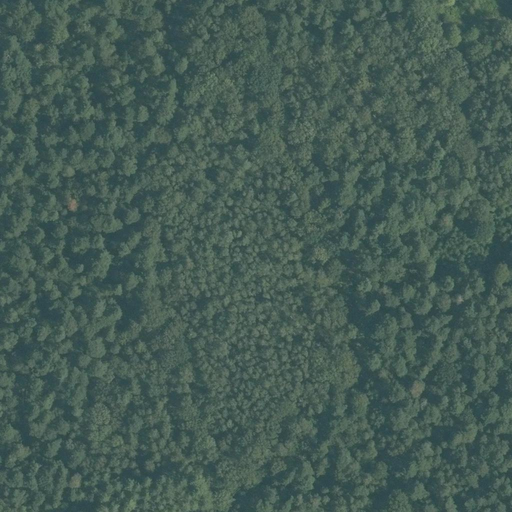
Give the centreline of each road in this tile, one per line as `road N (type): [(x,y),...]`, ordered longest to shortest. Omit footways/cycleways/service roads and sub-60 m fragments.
road 1 (track): [(393,511),(250,0)]
road 2 (track): [(511,295),(420,0)]
